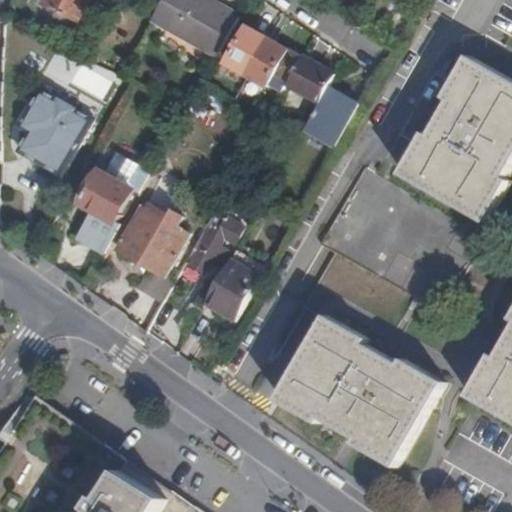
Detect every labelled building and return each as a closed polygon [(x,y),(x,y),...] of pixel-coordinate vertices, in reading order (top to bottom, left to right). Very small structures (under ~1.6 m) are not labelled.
[(92,0),(50,0),(48,6),(82,22),(92,0)] [(241,18),(209,0),(166,0),(159,12),(154,21),(219,58),(241,18)] [(251,77),(272,41),(251,30),(231,66),(251,77)] [(304,59),(272,41),(251,77),(270,88),(276,77),(290,85),(304,59)] [(511,79),(472,57),(449,99),(454,103),(435,137),(429,134),(405,176),(490,223),(511,184),(511,181),(509,180),(511,173),(511,79)] [(305,58),(304,59),(290,85),(285,94),(318,113),(332,89),(339,76),(305,58)] [(276,77),(270,88),(284,95),(285,94),(290,85),(276,77)] [(93,119),(42,89),(18,130),(31,138),(23,152),(61,174),(93,119)] [(174,99),(151,89),(146,100),(167,111),(174,99)] [(361,106),(332,89),(318,113),(308,131),(338,148),(361,106)] [(177,101),(191,107),(196,98),(182,92),(177,101)] [(80,240),(107,256),(123,228),(117,224),(136,191),(142,194),(154,173),(120,153),(108,174),(104,172),(98,183),(91,194),(85,205),(95,212),(80,240)] [(486,240),(365,171),(323,245),(337,253),(308,305),(330,316),(282,402),(324,425),(326,420),(363,440),(359,445),(401,468),(449,384),(408,361),(405,365),(397,360),(410,337),(397,308),(406,293),(443,313),(486,240)] [(85,191),(91,194),(98,183),(92,180),(85,191)] [(169,223),(173,214),(150,200),(145,209),(169,223)] [(220,207),(189,262),(208,273),(213,265),(221,270),(232,253),(223,248),(228,240),(239,246),(249,230),(229,218),(231,213),(220,207)] [(121,251),(152,268),(168,277),(192,236),(181,229),(187,218),(175,211),(173,214),(169,223),(145,209),(121,251)] [(264,278),(234,261),(209,305),(239,322),(264,278)] [(139,290),(165,305),(177,282),(168,277),(152,268),(139,290)] [(182,327),(193,333),(207,310),(196,303),(182,327)] [(511,336),(500,358),(494,355),(471,397),(511,419),(511,336)] [(133,468),(136,464),(41,396),(38,401),(133,468)] [(0,511),(99,511),(133,468),(38,401),(0,460),(0,511)] [(194,511),(202,511),(136,464),(133,468),(194,511)] [(194,511),(133,468),(99,511),(194,511)]
